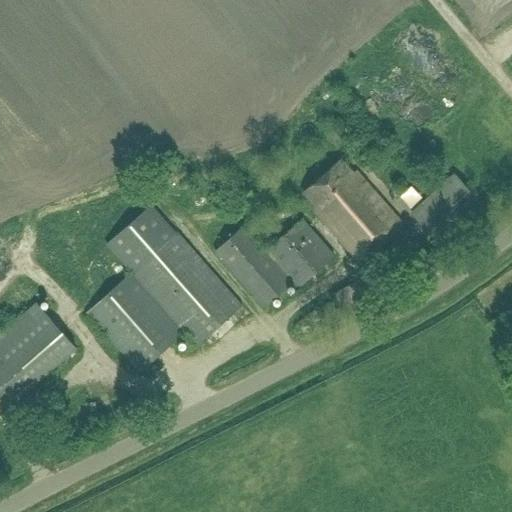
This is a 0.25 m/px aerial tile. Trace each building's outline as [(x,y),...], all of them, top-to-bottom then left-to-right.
[(401,225),(377,198),(354,171),(351,173),(339,158),(302,190),(316,206),(313,209),(358,262),(401,225)] [(437,243),(482,206),(453,174),(409,213),(437,243)] [(131,272),(85,312),(138,372),(183,333),(195,346),(241,306),(176,232),(175,233),(150,205),(106,244),(131,272)] [(296,289),(333,257),(302,221),(266,250),(244,227),(214,253),(262,308),(291,283),(296,289)] [(15,244),(22,256),(33,250),(26,238),(15,244)] [(0,413),(75,348),(35,303),(0,333),(0,413)]
